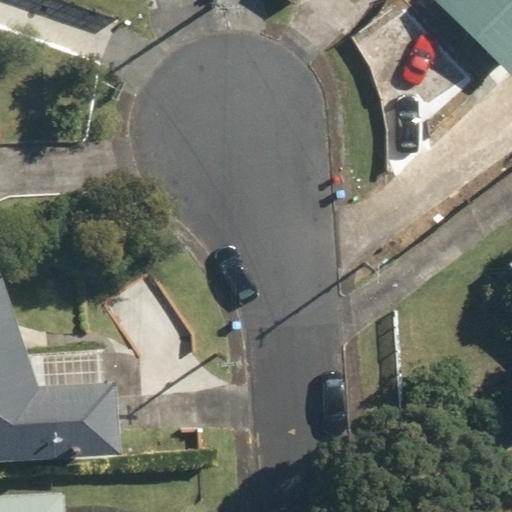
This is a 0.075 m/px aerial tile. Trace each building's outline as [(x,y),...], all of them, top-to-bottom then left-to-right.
[(511,0),(415,0),(488,86),(511,62),(511,0)] [(511,253),(490,270),(511,298),(511,253)] [(71,264),(26,264),(26,323),(71,323),(71,264)] [(0,340),(0,467),(98,465),(97,391),(17,392),(0,340)] [(0,511),(79,511),(80,488),(0,486),(0,511)]
